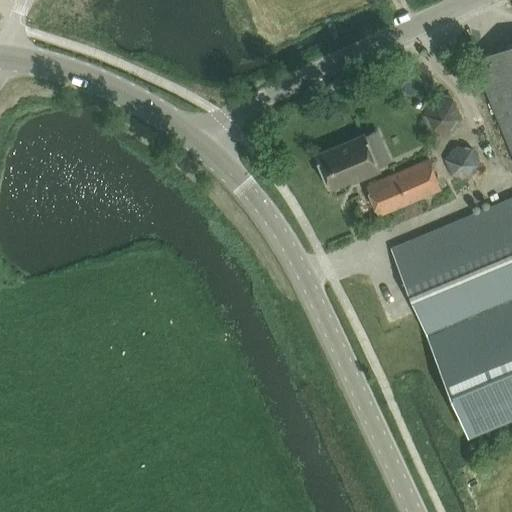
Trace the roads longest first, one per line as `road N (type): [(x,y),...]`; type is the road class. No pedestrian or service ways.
road 1 (tertiary): [(413,511),(277,235),(201,143)]
road 2 (unclassified): [(201,143),(220,119),(472,0)]
road 3 (tertiary): [(201,143),(142,105),(6,59)]
